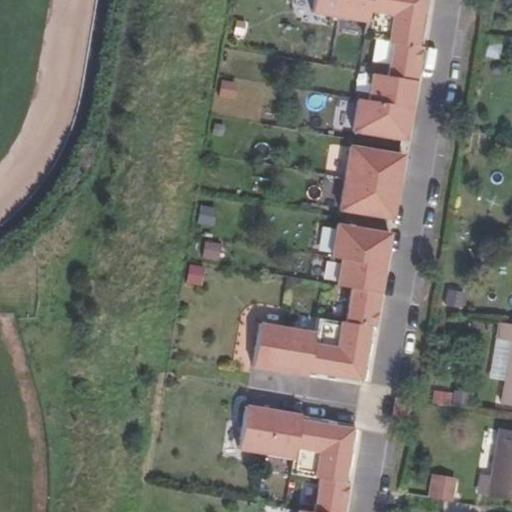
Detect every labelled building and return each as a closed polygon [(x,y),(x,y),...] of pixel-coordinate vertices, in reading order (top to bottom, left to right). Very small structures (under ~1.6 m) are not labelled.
[(304,0),(302,13),(359,23),(356,38),(385,43),(380,76),(365,73),(361,100),(351,99),(346,131),(399,141),(414,48),(409,47),(416,0),(304,0)] [(217,97),(233,101),(237,84),(221,81),(217,97)] [(396,155),(343,146),(333,210),(386,219),(396,155)] [(210,226),(213,208),(199,205),(195,223),(210,226)] [(308,332),(251,324),(244,368),(301,377),(302,372),(354,379),(363,326),(368,326),(383,234),(330,225),(325,257),(335,259),(331,286),(345,289),(340,322),(311,317),(308,332)] [(216,262),(222,246),(205,240),(199,256),(216,262)] [(199,287),(204,268),(188,264),(183,283),(199,287)] [(442,306),(459,309),(462,293),(446,290),(442,306)] [(511,337),(489,333),(486,350),(499,354),(487,412),(511,416),(511,337)] [(467,408),(468,393),(451,392),(450,408),(467,408)] [(293,416),(236,408),(228,452),(285,460),(282,475),(311,480),(305,511),(292,511),(290,511),(335,511),(340,484),(335,483),(345,429),(292,421),(293,416)] [(511,511),(511,451),(486,447),(479,493),(475,511),(511,511)] [(475,511),(479,493),(467,491),(464,511),(472,511),(475,511)] [(438,511),(441,496),(421,492),(418,510),(433,511),(438,511)]
